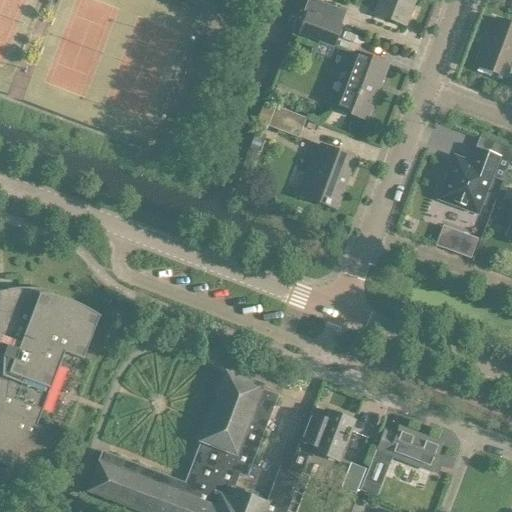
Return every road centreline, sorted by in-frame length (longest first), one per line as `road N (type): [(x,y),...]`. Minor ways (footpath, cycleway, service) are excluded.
road 1 (residential): [(121,228),(123,273),(325,347)]
road 2 (tertiary): [(340,314),(121,228)]
road 3 (residential): [(475,439),(321,378),(325,347)]
road 4 (tertiary): [(511,378),(340,314)]
road 5 (residential): [(371,232),(427,87)]
road 6 (residential): [(371,232),(511,283)]
road 7 (tertiary): [(121,228),(0,181)]
